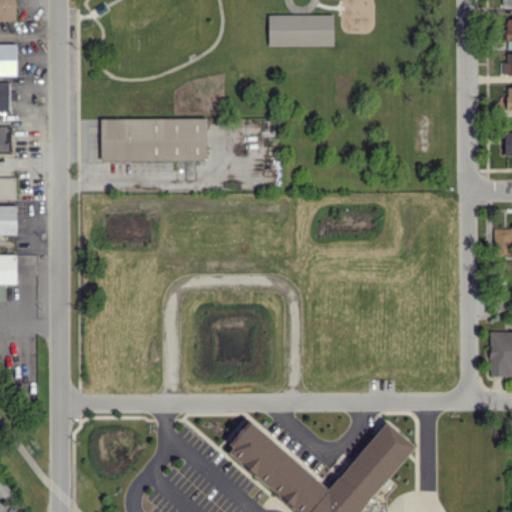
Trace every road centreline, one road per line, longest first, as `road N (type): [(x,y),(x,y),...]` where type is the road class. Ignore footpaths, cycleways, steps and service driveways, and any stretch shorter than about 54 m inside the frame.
road 1 (residential): [(56,0),(59,494)]
road 2 (residential): [(60,391),(511,395)]
road 3 (residential): [(464,0),(464,395)]
road 4 (residential): [(164,394),(170,304),(192,282),(276,283),(288,293),(290,392)]
